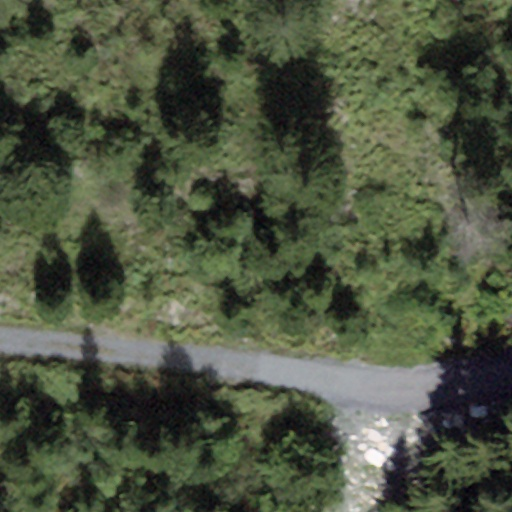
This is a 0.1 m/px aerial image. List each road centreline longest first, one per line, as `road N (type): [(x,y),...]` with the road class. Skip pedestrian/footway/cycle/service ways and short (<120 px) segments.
road 1 (primary): [(187,511),(295,0)]
road 2 (track): [(511,378),(324,391),(0,344)]
